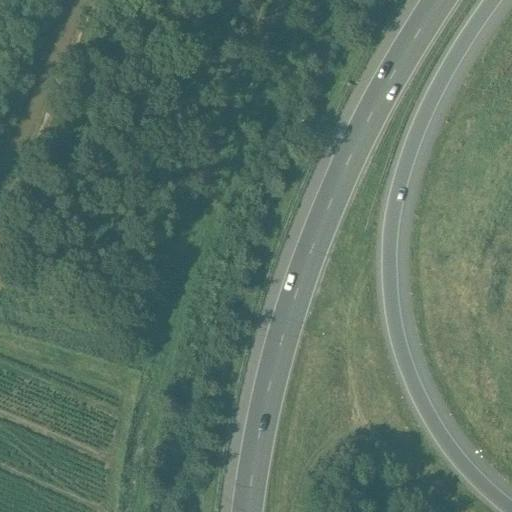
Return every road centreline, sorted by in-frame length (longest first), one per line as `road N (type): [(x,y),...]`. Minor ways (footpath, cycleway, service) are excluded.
road 1 (motorway): [(507,511),(448,453),(419,407),(389,290),(399,182),(440,89),(497,0)]
road 2 (motorway): [(441,0),(359,141),(300,281),(267,397),(247,511)]
